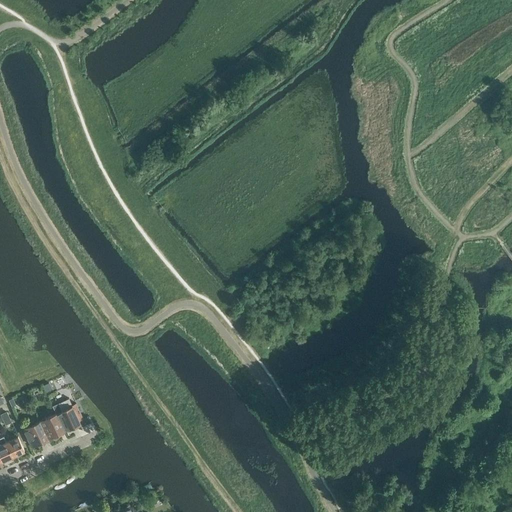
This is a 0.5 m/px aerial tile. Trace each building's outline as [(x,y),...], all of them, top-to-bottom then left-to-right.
[(69,397),(53,405),(56,412),(64,430),(74,425),(75,427),(81,424),(79,419),(83,417),(76,403),(72,404),(69,397)] [(7,412),(1,415),(6,425),(11,422),(7,412)] [(55,412),(39,420),(47,438),(58,433),(59,434),(64,432),(65,431),(64,430),(56,412),(55,412)] [(39,420),(22,428),(31,445),(41,440),(42,442),(48,439),(47,438),(39,420)] [(17,436),(6,441),(13,455),(24,450),(17,436)] [(6,441),(0,443),(0,455),(2,460),(13,455),(6,441)] [(137,491),(131,493),(135,501),(140,498),(137,491)]
